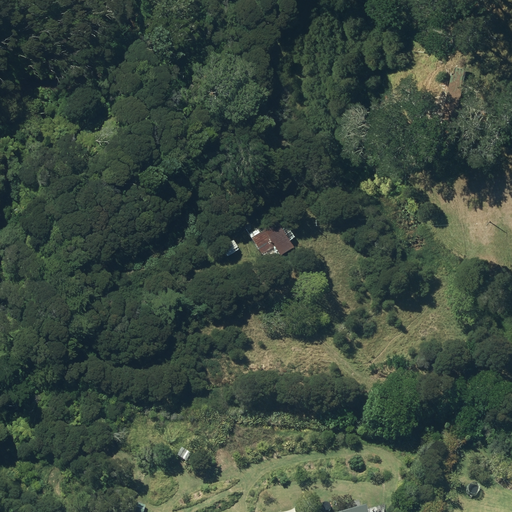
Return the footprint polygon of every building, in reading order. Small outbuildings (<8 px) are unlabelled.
[(259,256),(271,250),(275,259),(288,251),(283,244),(290,240),(283,229),(276,233),(271,224),(256,233),(255,231),(247,236),(259,256)] [(219,251),(225,258),(235,251),(230,243),(219,251)] [(382,264),(388,270),(393,265),(387,260),(382,264)] [(182,448),(177,456),(186,461),(191,454),(182,448)] [(130,510),(135,511),(143,511),(146,506),(133,502),(130,510)]
